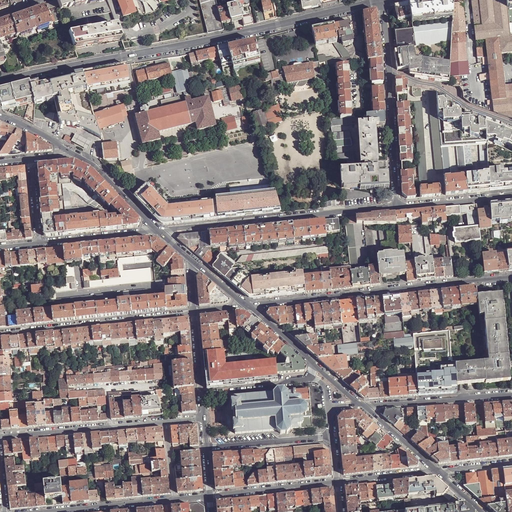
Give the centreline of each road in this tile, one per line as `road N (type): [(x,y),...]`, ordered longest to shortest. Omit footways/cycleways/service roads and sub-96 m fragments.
road 1 (tertiary): [(380,0),(0,82)]
road 2 (residential): [(248,305),(511,277)]
road 3 (residential): [(396,206),(160,230)]
road 4 (residential): [(0,332),(194,311)]
road 5 (residential): [(0,435),(166,420)]
road 6 (residential): [(511,396),(361,405)]
road 7 (residential): [(511,123),(434,84),(389,76)]
road 8 (residential): [(174,498),(44,511)]
road 9 (residential): [(389,76),(396,206)]
road 10 (residential): [(337,481),(209,494)]
road 11 (residential): [(332,436),(205,447)]
road 12 (residential): [(160,230),(37,243)]
